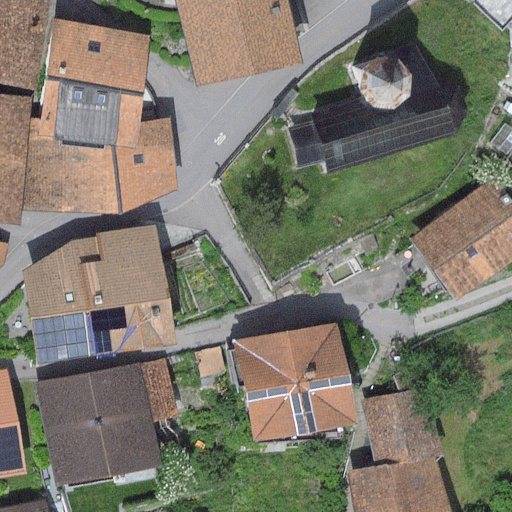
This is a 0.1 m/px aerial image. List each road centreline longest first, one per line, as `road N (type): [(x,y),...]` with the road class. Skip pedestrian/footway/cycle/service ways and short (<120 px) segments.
road 1 (residential): [(0,368),(162,348),(317,310),(389,324),(433,321),(511,290)]
road 2 (residential): [(0,288),(53,237),(164,200),(217,148)]
road 3 (residential): [(217,148),(282,76),(380,0)]
road 4 (residential): [(75,0),(161,79),(217,148)]
